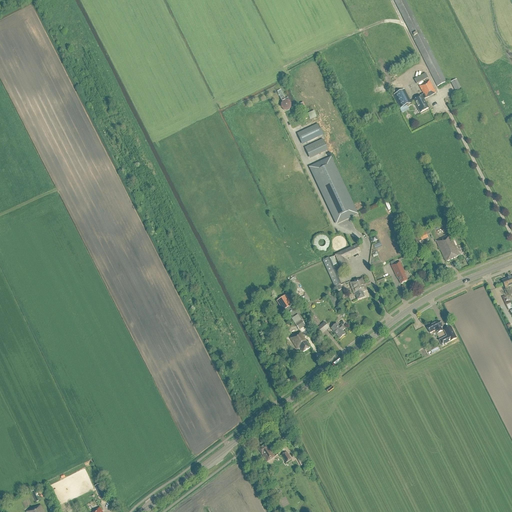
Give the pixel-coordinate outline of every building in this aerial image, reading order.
[(393,0),(437,87),(446,83),(405,0),(393,0)] [(426,74),(425,74),(414,80),(417,84),(428,78),(426,74)] [(456,93),(462,91),(456,80),(451,83),(456,93)] [(419,87),(422,93),(423,93),(424,95),(421,96),(422,97),(413,102),(420,114),(428,109),(424,100),(436,94),(429,82),(419,87)] [(408,105),(401,92),(392,96),(399,109),(403,108),(408,105)] [(323,140),(304,149),(310,160),(328,151),(323,140)] [(358,215),(331,158),(309,168),(336,226),(358,215)] [(419,237),(421,242),(428,239),(424,233),(419,235),(420,237),(419,237)] [(446,263),(459,256),(449,236),(436,242),(446,263)] [(336,256),(342,271),(348,268),(345,259),(360,252),(358,246),(336,256)] [(335,289),(335,288),(337,293),(342,290),(340,286),(341,286),(329,259),(323,262),(335,289)] [(405,274),(399,262),(391,266),(396,279),(397,278),(400,285),(408,282),(404,275),(405,274)] [(511,276),(501,281),(504,289),(511,286),(511,276)] [(357,300),(364,298),(363,293),(366,291),(362,279),(350,284),(354,295),(355,295),(357,300)] [(283,312),(292,306),(285,296),(276,303),(283,312)] [(320,326),(314,317),(311,319),(317,328),(320,326)] [(294,323),(299,331),(305,327),(300,319),(294,323)] [(439,322),(431,326),(426,328),(429,335),(435,331),(437,335),(443,332),(441,328),(442,328),(439,322)] [(325,323),(324,323),(316,330),(321,336),(329,329),(326,326),(327,326),(325,323)] [(339,328),(337,325),(331,329),(339,339),(345,335),(343,332),(346,329),(342,325),(339,328)] [(451,327),(444,331),(447,337),(444,338),(447,344),(456,339),(451,327)] [(303,353),(310,348),(307,343),(300,333),(297,335),(290,339),(297,350),(300,348),(303,353)] [(269,451),(265,445),(258,450),(267,463),(275,458),(270,450),(269,451)] [(291,460),(287,453),(281,457),(286,464),(291,460)] [(296,459),(301,467),(305,465),(300,456),(296,459)]
